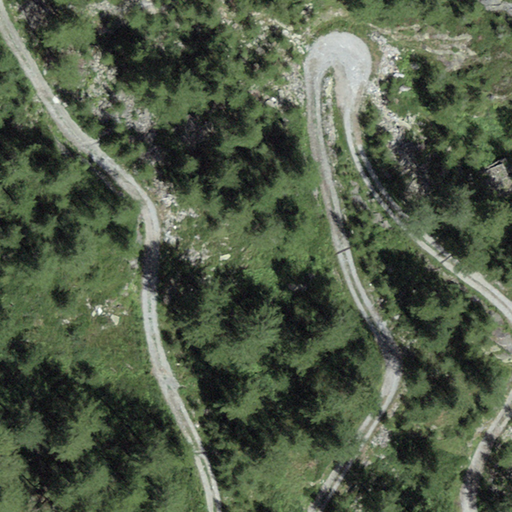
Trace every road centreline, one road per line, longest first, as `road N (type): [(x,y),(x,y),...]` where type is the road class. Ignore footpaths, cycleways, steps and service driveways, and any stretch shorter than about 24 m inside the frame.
road 1 (track): [(511,312),(394,215),(358,167),(347,53),(329,47),(315,60),(306,86),(329,218),(390,360),(388,413),(315,511)]
road 2 (track): [(217,511),(214,486),(151,354),(146,221),(136,183),(71,129),(0,28)]
road 3 (track): [(472,511),(473,469),(511,401)]
